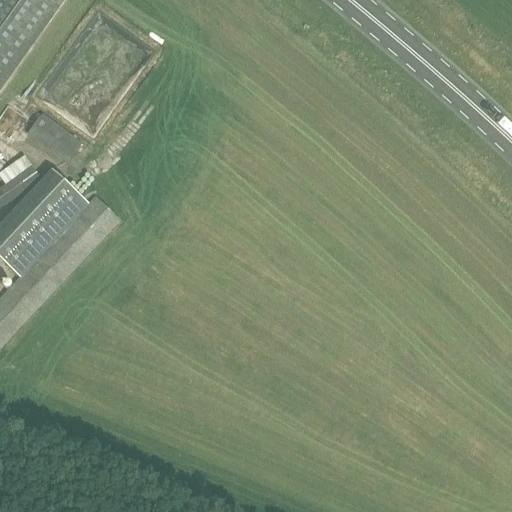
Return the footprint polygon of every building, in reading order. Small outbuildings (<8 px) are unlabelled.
[(0,0),(0,84),(59,0),(0,0)] [(43,116),(27,136),(66,165),(82,146),(43,116)] [(0,173),(0,179),(5,186),(0,189),(0,210),(41,182),(23,157),(0,173)] [(0,230),(0,260),(20,278),(89,203),(54,172),(0,230)] [(0,348),(118,223),(92,199),(89,203),(15,284),(20,278),(5,294),(0,299),(0,348)]
